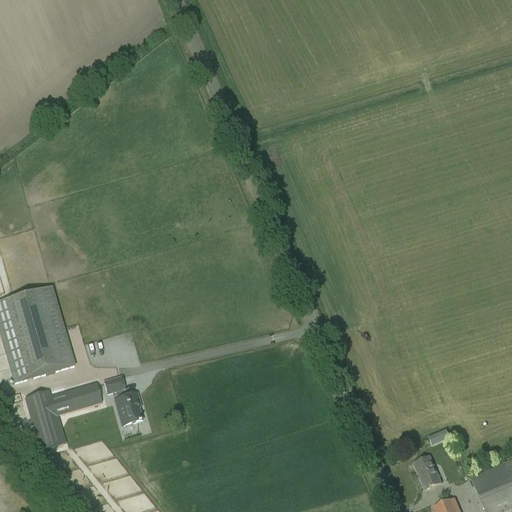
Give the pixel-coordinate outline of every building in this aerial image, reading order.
[(75,369),(52,289),(0,304),(0,333),(16,387),(75,369)] [(125,391),(121,379),(104,384),(107,396),(125,391)] [(99,408),(93,388),(50,400),(48,394),(25,400),(40,453),(64,447),(57,419),(99,408)] [(137,395),(116,401),(124,428),(142,423),(137,403),(139,402),(137,395)] [(446,432),(428,439),(432,447),(449,440),(446,432)] [(430,458),(414,465),(425,492),(441,485),(430,458)] [(511,462),(471,480),(484,511),(507,511),(511,510),(511,462)] [(0,471),(0,484),(8,478),(2,470),(0,471)] [(24,507),(30,504),(24,493),(18,496),(24,507)] [(460,511),(455,500),(434,509),(434,511),(460,511)]
